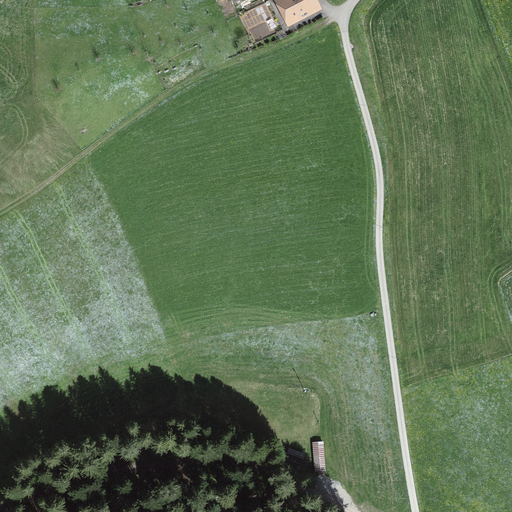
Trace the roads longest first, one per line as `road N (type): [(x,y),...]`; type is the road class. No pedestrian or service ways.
road 1 (track): [(415,511),(379,248),(377,164),(337,15)]
road 2 (track): [(356,511),(331,490),(212,460),(143,465),(0,506)]
